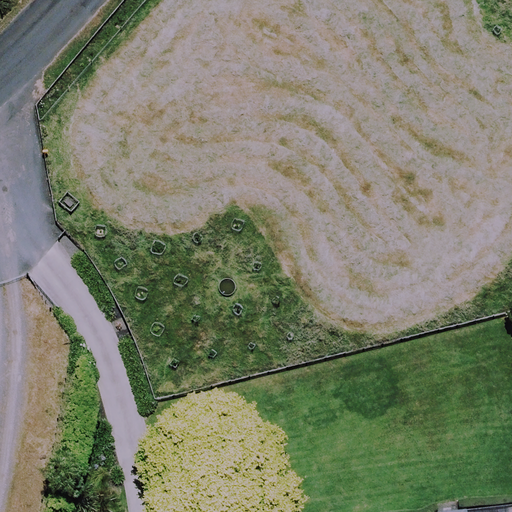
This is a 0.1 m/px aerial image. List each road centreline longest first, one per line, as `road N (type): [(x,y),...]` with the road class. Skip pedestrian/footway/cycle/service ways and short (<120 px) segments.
road 1 (track): [(14,511),(40,295),(0,208)]
road 2 (unclassified): [(0,89),(84,0)]
